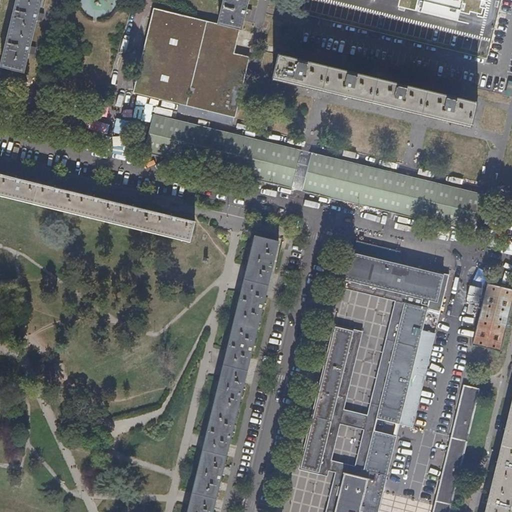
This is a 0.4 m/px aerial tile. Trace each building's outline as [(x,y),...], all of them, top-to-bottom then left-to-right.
[(16,0),(1,67),(24,72),(28,53),(30,45),(37,20),(38,12),(41,0),(16,0)] [(224,0),(219,26),(240,31),(242,31),(245,17),(247,9),(249,0),(224,0)] [(296,0),(294,13),(486,59),(500,0),(296,0)] [(235,117),(249,58),(234,55),(240,31),(219,26),(153,10),(133,92),(209,111),(235,117)] [(477,103),(278,56),(273,79),(471,126),(477,103)] [(269,75),(271,67),(264,65),(262,73),(269,75)] [(176,111),(189,115),(191,109),(178,105),(176,111)] [(233,125),(235,117),(209,111),(207,119),(233,125)] [(302,151),(152,115),(143,152),(293,188),(302,151)] [(370,169),(311,155),(303,190),(472,229),(480,194),(370,169)] [(194,222),(176,217),(169,216),(139,208),(132,207),(99,199),(94,198),(91,197),(60,189),(53,188),(22,180),(14,178),(0,174),(0,195),(189,241),(194,222)] [(213,511),(279,242),(256,236),(188,511),(213,511)] [(401,254),(356,242),(354,251),(381,258),(399,262),(401,254)] [(381,258),(354,251),(353,253),(381,259),(381,258)] [(442,273),(399,262),(381,258),(381,259),(353,253),(347,279),(404,293),(359,472),(344,468),(332,511),(378,511),(401,424),(411,426),(434,334),(422,331),(429,301),(435,302),(442,273)] [(511,301),(511,288),(488,283),(474,344),(500,350),(511,301)] [(324,466),(356,331),(334,326),(300,469),(322,474),(324,466)] [(467,441),(480,390),(463,386),(450,438),(467,441)] [(509,511),(511,501),(511,401),(506,425),(504,433),(499,455),(497,464),(489,494),(487,503),(484,511),(509,511)] [(464,453),(467,441),(450,438),(448,449),(464,453)] [(450,511),(464,453),(448,449),(432,511),(450,511)]
